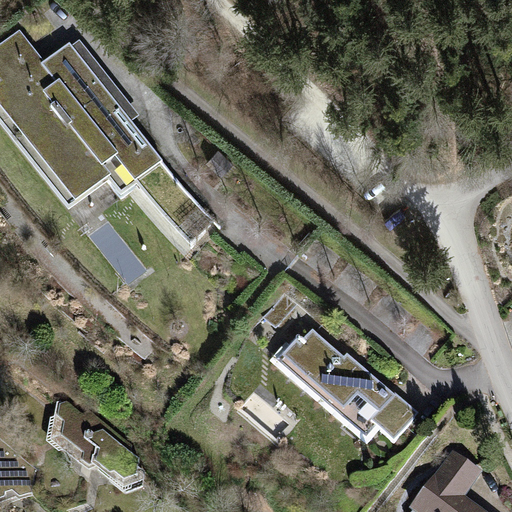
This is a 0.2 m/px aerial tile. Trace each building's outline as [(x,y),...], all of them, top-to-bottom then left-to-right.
[(13,111),(5,117),(71,200),(103,175),(121,197),(137,185),(163,164),(120,111),(116,114),(104,98),(108,95),(70,47),(25,82),(26,83),(4,101),(13,111)] [(172,176),(163,164),(137,185),(143,192),(154,206),(169,223),(184,239),(192,247),(215,224),(205,213),(192,198),(181,187),(172,176)] [(298,305),(285,293),(266,315),(279,326),(298,305)] [(298,340),(278,363),(366,439),(376,428),(394,444),(415,419),(392,400),(391,401),(313,335),(304,345),(298,340)] [(82,416),(67,403),(60,406),(58,418),(64,423),(62,438),(84,455),(83,463),(90,469),(96,465),(111,477),(115,476),(125,484),(137,479),(139,462),(133,457),(132,447),(90,412),(82,416)] [(0,500),(4,499),(7,480),(13,485),(12,492),(20,498),(33,494),(37,468),(0,437),(0,500)] [(435,481),(413,511),(479,511),(478,511),(471,511),(470,511),(465,511),(463,510),(463,507),(463,505),(463,502),(461,499),(479,474),(454,456),(436,482),(435,481)]
